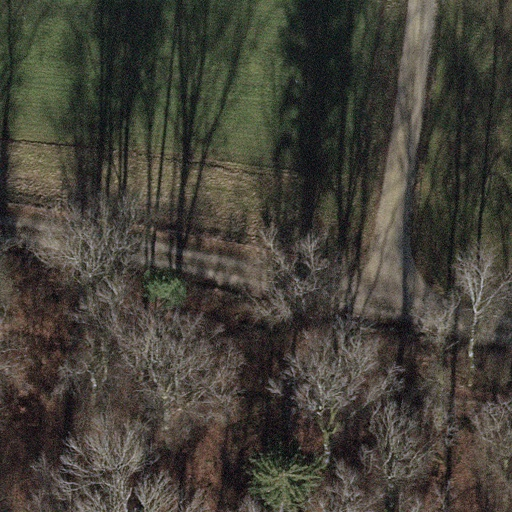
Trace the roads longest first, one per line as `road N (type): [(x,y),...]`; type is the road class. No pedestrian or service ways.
road 1 (track): [(0,228),(511,322)]
road 2 (track): [(0,336),(511,407)]
road 3 (track): [(388,295),(422,0)]
